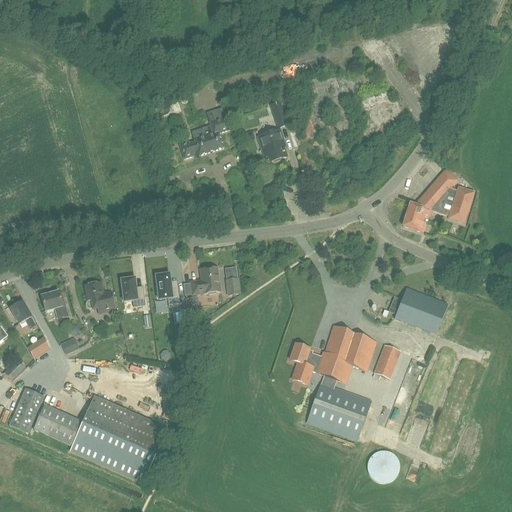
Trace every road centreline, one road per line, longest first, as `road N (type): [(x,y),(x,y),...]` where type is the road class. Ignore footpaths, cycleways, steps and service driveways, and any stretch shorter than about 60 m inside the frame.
road 1 (tertiary): [(0,279),(85,257),(319,226),(364,209)]
road 2 (tertiary): [(364,209),(419,153),(499,0)]
road 3 (unclassified): [(511,286),(398,242),(364,209)]
